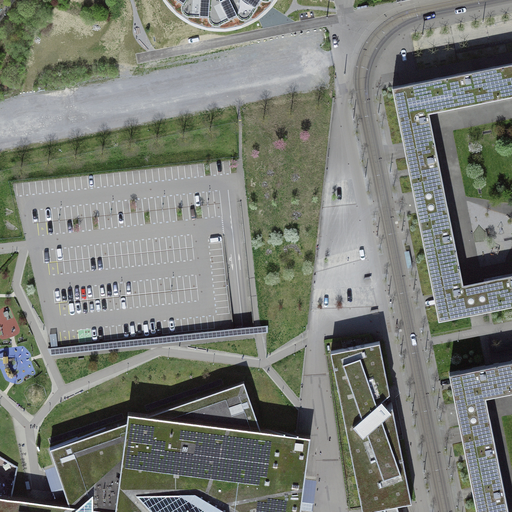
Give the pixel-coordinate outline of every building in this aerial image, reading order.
[(183,20),(195,26),(208,29),(221,30),(235,29),(247,24),(259,18),(266,12),(270,9),(276,0),(163,0),(164,1),(173,11),(183,20)] [(511,62),(493,67),(463,73),(437,78),(412,83),(392,87),(395,99),(398,116),(400,123),(402,137),(403,140),(413,191),(417,213),(439,320),(511,304),(511,62)] [(208,235),(208,249),(208,259),(220,258),(219,234),(208,235)] [(389,388),(380,341),(331,351),(363,511),(383,507),(397,504),(404,503),(405,503),(406,503),(406,502),(407,502),(408,502),(409,502),(410,502),(412,501),(392,401),(387,405),(380,397),(389,388)] [(511,356),(489,361),(448,369),(467,457),(474,492),(477,511),(508,511),(483,392),(511,386),(511,356)] [(300,511),(301,510),(311,511),(313,496),(315,481),(305,479),(310,436),(261,429),(244,381),(147,414),(128,412),(127,421),(50,448),(60,476),(69,504),(12,496),(11,496),(0,494),(0,511),(300,511)]
